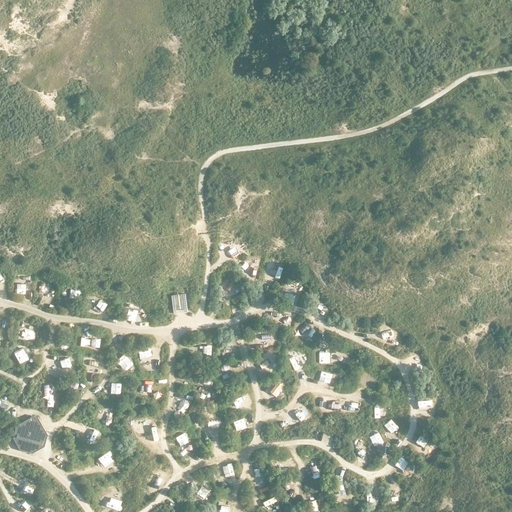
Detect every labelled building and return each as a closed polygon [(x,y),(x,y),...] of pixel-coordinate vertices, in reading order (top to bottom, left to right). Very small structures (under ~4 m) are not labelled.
[(25,293),(27,284),(18,282),(16,291),(25,293)] [(226,290),(231,298),(239,293),(234,285),(226,290)] [(185,293),(170,295),(172,315),(188,312),(185,293)] [(89,302),(87,311),(97,314),(100,305),(89,302)] [(384,336),(390,329),(383,324),(378,331),(384,336)] [(91,349),(95,339),(85,335),(81,346),(91,349)] [(15,355),(26,356),(28,346),(17,344),(15,355)] [(211,354),(211,346),(197,346),(197,354),(211,354)] [(319,363),(329,363),(329,351),(318,351),(319,363)] [(145,355),(143,366),(153,367),(154,357),(145,355)] [(255,360),(259,370),(271,366),(267,355),(255,360)] [(61,366),(70,365),(69,357),(60,358),(61,366)] [(86,368),(98,370),(99,359),(88,357),(86,368)] [(218,365),(220,376),(230,373),(228,362),(218,365)] [(358,378),(367,382),(370,374),(361,370),(358,378)] [(325,385),(327,375),(318,373),(315,383),(325,385)] [(274,380),(263,383),(267,393),(277,389),(274,380)] [(177,405),(187,406),(188,396),(178,395),(177,405)] [(107,407),(103,416),(112,420),(116,411),(107,407)] [(292,424),(297,416),(291,412),(285,420),(292,424)] [(20,450),(31,453),(44,445),(47,433),(44,427),(41,422),(38,417),(33,415),(16,425),(14,432),(13,436),(15,441),(17,444),(20,450)] [(135,423),(141,431),(149,425),(143,417),(135,423)] [(242,418),(233,420),(235,430),(244,428),(242,418)] [(384,424),(387,432),(396,428),(392,420),(384,424)] [(208,425),(199,430),(206,440),(214,435),(208,425)] [(92,429),(88,438),(96,442),(100,433),(92,429)] [(372,442),(381,439),(377,429),(369,432),(372,442)] [(177,443),(187,441),(184,431),(175,434),(177,443)] [(415,442),(423,447),(428,439),(420,434),(415,442)] [(403,469),(408,461),(400,456),(395,464),(403,469)] [(100,457),(93,462),(99,468),(105,463),(100,457)] [(313,458),(305,461),(308,471),(317,468),(313,458)] [(254,480),(266,476),(260,461),(248,466),(254,480)] [(288,461),(275,466),(278,473),(290,469),(288,461)] [(217,483),(227,482),(227,467),(216,467),(217,483)] [(159,469),(152,483),(158,485),(164,472),(159,469)] [(109,498),(118,492),(113,485),(104,490),(109,498)] [(375,504),(378,495),(371,492),(368,501),(375,504)] [(263,501),(267,511),(280,506),(276,496),(263,501)] [(227,508),(227,499),(218,499),(218,508),(227,508)] [(27,500),(23,507),(31,511),(35,505),(27,500)]
